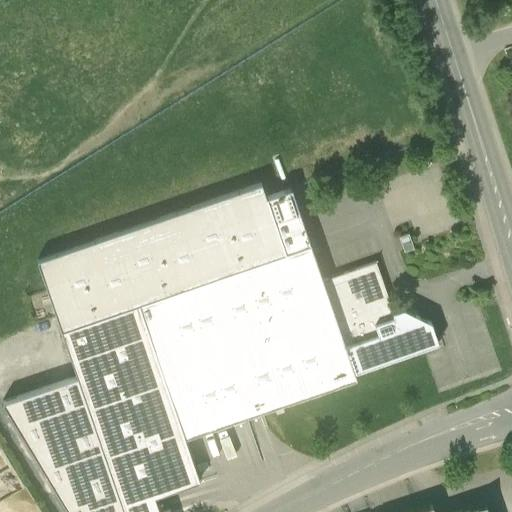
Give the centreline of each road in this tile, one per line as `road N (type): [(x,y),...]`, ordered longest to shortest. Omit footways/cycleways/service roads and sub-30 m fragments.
road 1 (tertiary): [(434,0),(511,247)]
road 2 (unclassified): [(511,410),(365,467),(278,511)]
road 3 (track): [(54,152),(162,74),(209,0)]
